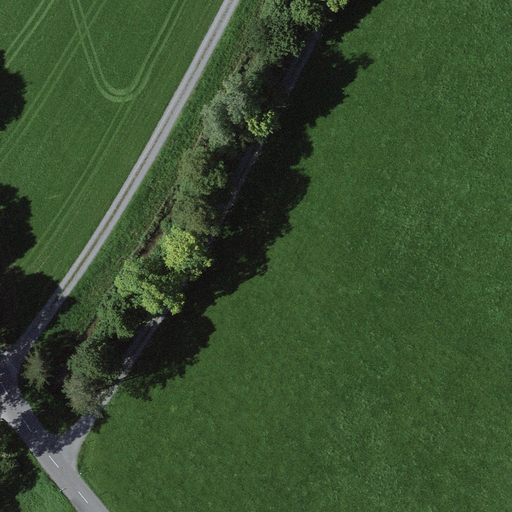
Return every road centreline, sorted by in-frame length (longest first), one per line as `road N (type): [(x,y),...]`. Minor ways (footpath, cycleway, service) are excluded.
road 1 (track): [(330,0),(230,196),(59,467)]
road 2 (track): [(0,393),(191,84),(233,0)]
road 3 (tertiary): [(0,374),(47,455),(97,511)]
